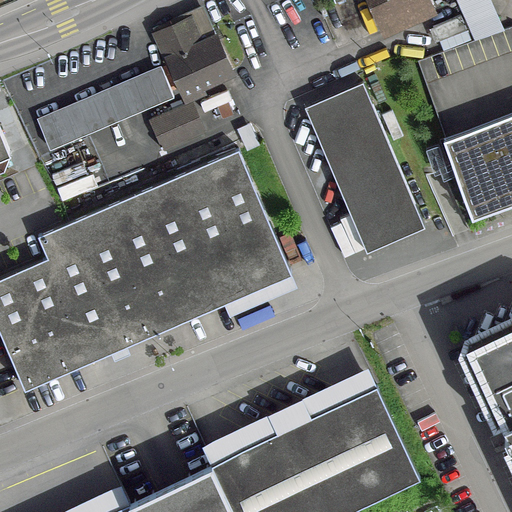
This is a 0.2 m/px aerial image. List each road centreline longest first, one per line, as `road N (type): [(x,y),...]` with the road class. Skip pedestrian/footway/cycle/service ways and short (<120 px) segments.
road 1 (residential): [(0,455),(354,309),(511,254)]
road 2 (track): [(270,112),(268,89),(282,57),(255,0)]
